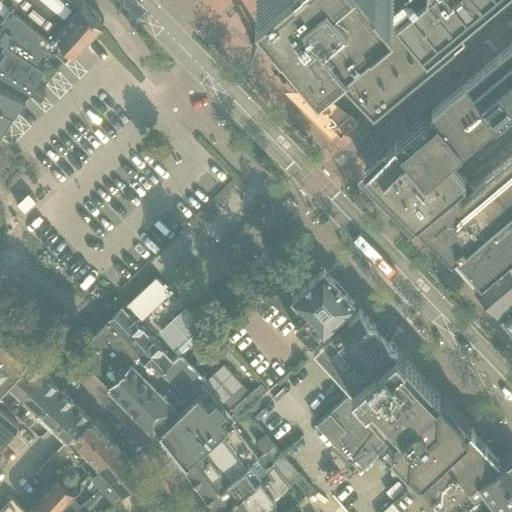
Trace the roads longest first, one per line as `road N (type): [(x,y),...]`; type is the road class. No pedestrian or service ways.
road 1 (tertiary): [(129,0),(406,285),(511,409)]
road 2 (residential): [(201,511),(128,424),(0,306)]
